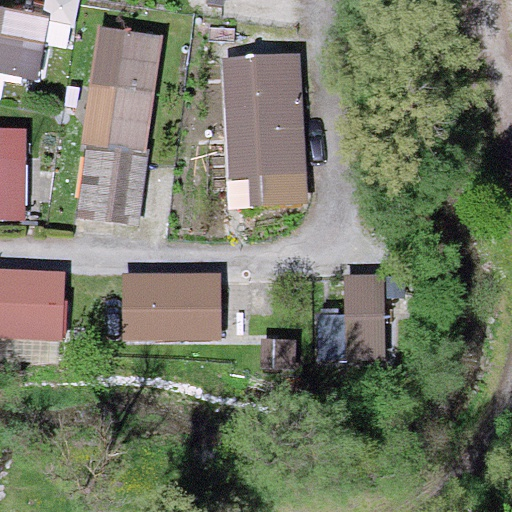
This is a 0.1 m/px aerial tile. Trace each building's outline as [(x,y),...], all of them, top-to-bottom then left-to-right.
[(0,72),(49,84),(64,20),(0,4),(0,72)] [(89,144),(157,147),(163,33),(95,30),(89,144)] [(306,50),(226,53),(229,173),(255,172),(256,204),(311,203),(306,50)] [(0,217),(30,218),(31,127),(0,126),(0,217)] [(86,148),(82,217),(140,220),(143,150),(86,148)] [(0,267),(0,339),(70,341),(71,269),(0,267)] [(321,309),(320,361),(387,361),(387,275),(349,274),(348,309),(321,309)]
